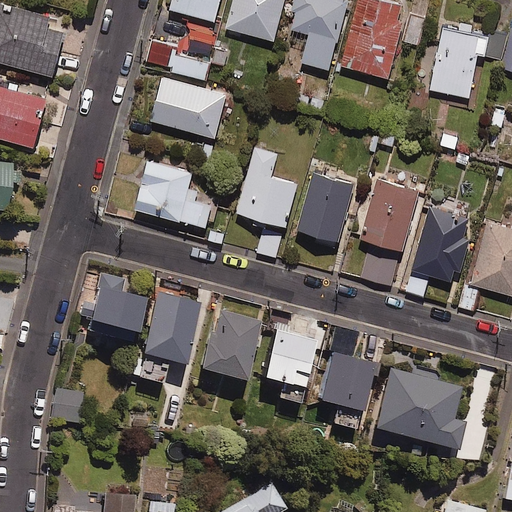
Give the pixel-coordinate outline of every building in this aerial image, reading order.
[(222,0),(173,0),(170,12),(216,24),(222,0)] [(233,0),(225,32),(274,44),(285,0),(233,0)] [(349,2),(342,0),(294,0),(291,13),(295,14),(291,32),(308,36),(300,65),(328,72),(335,46),(337,46),(349,2)] [(401,6),(376,0),(358,0),(341,68),(388,81),(403,25),(397,23),(401,6)] [(0,4),(0,63),(59,78),(70,33),(52,28),(54,18),(0,4)] [(425,19),(410,15),(402,43),(418,47),(425,19)] [(511,25),(500,70),(511,73),(511,25)] [(489,38),(442,28),(429,92),(469,100),(478,57),(485,59),(489,38)] [(231,51),(219,49),(216,64),(228,66),(231,51)] [(178,53),(174,71),(208,79),(213,62),(178,53)] [(229,93),(164,77),(153,122),(218,138),(229,93)] [(52,99),(0,86),(0,139),(40,149),(52,99)] [(282,153),(255,146),(238,213),(290,227),(301,184),(275,178),(282,153)] [(197,172),(150,160),(136,212),(184,224),(185,221),(211,228),(216,206),(197,201),(200,190),(193,188),(197,172)] [(15,164),(0,162),(0,213),(11,215),(15,164)] [(358,185),(315,174),(300,231),(343,242),(358,185)] [(426,191),(380,179),(365,237),(375,240),(365,277),(393,284),(401,252),(409,254),(426,191)] [(473,219),(431,206),(412,270),(406,292),(426,298),(432,277),(455,282),(458,271),(465,273),(474,240),(468,238),(473,219)] [(511,223),(484,216),(468,277),(511,288),(511,223)] [(284,235),(263,229),(257,252),(278,257),(284,235)] [(228,235),(211,230),(208,241),(225,245),(228,235)] [(127,281),(102,274),(94,305),(84,302),(80,317),(91,320),(90,325),(143,339),(153,302),(124,294),(127,281)] [(479,284),(463,279),(456,302),(472,307),(479,284)] [(205,304),(159,294),(145,359),(190,369),(205,304)] [(265,323),(222,313),(217,335),(212,333),(203,374),(251,385),(265,323)] [(319,343),(277,333),(265,383),(307,393),(319,343)] [(379,366),(335,355),(322,404),(366,415),(379,366)] [(463,391),(393,373),(378,433),(462,454),(469,425),(455,422),(463,391)] [(86,396),(57,391),(52,420),(81,424),(86,396)] [(511,459),(508,459),(500,495),(511,497),(511,459)] [(280,499),(265,475),(213,506),(209,511),(265,511),(263,509),(280,499)] [(126,511),(128,491),(102,489),(101,511),(84,511),(85,510),(69,509),(70,503),(49,502),(46,505),(45,511),(126,511)] [(480,511),(482,506),(443,495),(437,511),(480,511)]
